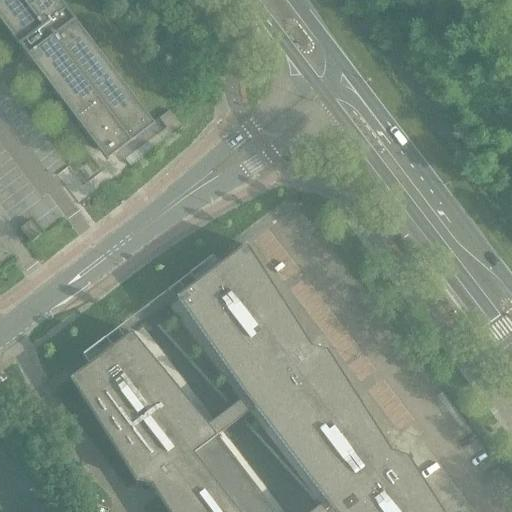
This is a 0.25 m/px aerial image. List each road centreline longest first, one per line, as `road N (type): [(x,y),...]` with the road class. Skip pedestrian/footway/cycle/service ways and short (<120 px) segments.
road 1 (unclassified): [(0,335),(172,204)]
road 2 (unclassified): [(313,79),(209,163),(172,204)]
road 3 (unclassified): [(172,204),(226,179),(334,108)]
road 4 (tertiary): [(407,180),(393,141),(349,73)]
